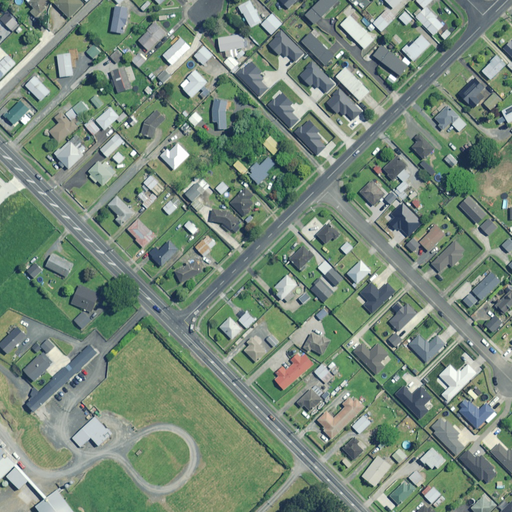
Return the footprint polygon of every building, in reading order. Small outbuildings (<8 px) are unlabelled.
[(51,0),(26,0),(33,7),(29,11),(36,18),(45,9),(44,8),(51,0)] [(83,4),(79,0),(58,0),(54,4),(69,18),(83,4)] [(297,0),(279,0),(288,9),(297,0)] [(338,1),(337,0),(320,0),(305,15),(314,24),(338,1)] [(349,0),(357,6),(359,4),(363,9),(369,3),(366,0),(349,0)] [(402,0),(385,0),(394,9),(402,0)] [(416,0),(416,1),(424,8),(426,6),(432,0),(431,0),(416,0)] [(261,22),(250,1),(240,6),(251,28),(261,22)] [(150,4),(147,2),(140,8),(143,11),(150,4)] [(128,8),(115,6),(110,31),(123,34),(128,8)] [(426,7),(424,9),(422,11),(419,8),(413,14),(434,35),(444,25),(437,18),(426,7)] [(395,18),(387,9),(373,23),(381,32),(395,18)] [(20,25),(7,12),(0,18),(13,31),(20,25)] [(412,19),(405,12),(399,18),(406,25),(412,19)] [(282,24),(272,14),(262,25),(271,34),(282,24)] [(370,36),(350,15),(341,25),(365,49),(375,38),(372,34),(370,36)] [(166,33),(155,22),(147,30),(148,31),(138,41),(149,51),(166,33)] [(304,53),(281,30),(275,36),(276,37),(269,44),(280,55),(282,52),(286,56),(289,54),(296,61),(304,53)] [(451,34),(447,30),(441,36),(445,40),(451,34)] [(324,65),(333,56),(310,32),(301,41),(324,65)] [(225,51),(237,49),(245,48),(242,34),(218,39),(220,52),(225,51)] [(402,41),(396,35),(390,40),(397,46),(402,41)] [(430,44),(421,35),(415,42),(412,40),(402,50),(413,61),(430,44)] [(190,48),(181,39),(163,56),(172,65),(190,48)] [(511,39),(503,48),(511,57),(511,39)] [(100,52),(93,46),(86,52),(93,59),(100,52)] [(213,55),(204,46),(194,56),(203,65),(213,55)] [(402,61),(381,46),(374,56),(400,76),(410,62),(405,58),(402,61)] [(124,57),(118,51),(111,57),(116,63),(124,57)] [(242,51),(236,57),(239,59),(245,53),(242,51)] [(147,59),(140,52),(131,60),(139,67),(147,59)] [(73,75),(70,53),(57,55),(60,77),(73,75)] [(0,69),(4,74),(15,64),(7,56),(0,62),(0,69)] [(238,63),(231,56),(224,62),(231,70),(238,63)] [(506,65),(497,56),(482,71),(491,80),(506,65)] [(243,67),(237,73),(260,96),(269,88),(262,81),(264,79),(260,74),(262,72),(252,61),(244,68),(243,67)] [(335,84),(312,61),(306,67),(307,68),(300,75),(311,86),(313,83),(318,88),(320,85),(327,92),(335,84)] [(132,88),(124,67),(110,72),(118,93),(132,88)] [(369,92),(346,68),(336,77),(360,101),(369,92)] [(170,76),(165,71),(158,78),(163,83),(170,76)] [(207,95),(211,92),(204,85),(207,83),(195,71),(188,78),(180,86),(192,98),(201,89),(203,91),(200,95),(204,99),(207,95)] [(50,92),(35,76),(26,86),(41,101),(50,92)] [(485,88),(475,78),(459,94),(468,104),(485,88)] [(363,112),(339,89),(333,95),(335,96),(327,103),(338,113),(340,111),(345,116),(347,113),(354,120),(363,112)] [(274,98),(268,105),(291,128),(300,119),(293,112),(295,110),(291,106),(294,103),(283,92),(276,100),(274,98)] [(501,100),(494,92),(483,102),(491,110),(501,100)] [(103,104),(95,96),(91,100),(98,108),(103,104)] [(226,100),(213,100),(213,122),(218,122),(218,129),(226,129),(226,100)] [(29,110),(21,101),(5,116),(14,125),(29,110)] [(87,109),(80,102),(72,109),(80,117),(87,109)] [(466,125),(448,105),(434,118),(440,124),(438,125),(443,131),(451,123),(459,131),(466,125)] [(511,121),(511,105),(502,111),(508,123),(511,121)] [(119,117),(111,108),(96,120),(104,130),(117,119),(120,122),(127,116),(124,113),(119,117)] [(71,110),(65,116),(61,112),(54,118),(58,122),(48,131),(58,143),(74,129),(82,122),(71,110)] [(156,129),(166,120),(157,111),(146,122),(142,135),(154,138),(156,129)] [(202,119),(196,112),(188,119),(195,126),(202,119)] [(301,126),(295,132),(318,155),(326,146),(320,140),(322,137),(318,133),(320,130),(310,120),(302,127),(301,126)] [(100,130),(93,122),(87,128),(93,135),(100,130)] [(418,141),(412,147),(424,159),(436,148),(420,133),(415,138),(418,141)] [(123,142),(116,134),(100,150),(107,157),(123,142)] [(281,148),(270,136),(263,144),(274,155),(281,148)] [(76,147),(69,141),(55,154),(68,169),(83,155),(81,152),(85,148),(80,143),(76,147)] [(190,155),(178,143),(170,151),(167,149),(160,156),(174,170),(190,155)] [(124,158),(118,152),(113,157),(119,164),(124,158)] [(450,153),(444,159),(453,167),(458,162),(450,153)] [(398,154),(383,168),(389,174),(388,175),(393,180),(398,176),(403,182),(410,175),(404,169),(408,165),(398,154)] [(276,163),(269,157),(260,166),(256,162),(250,169),(253,172),(250,176),(259,185),(269,175),(267,172),(276,163)] [(444,162),(441,159),(435,164),(438,167),(444,162)] [(247,170),(239,160),(233,165),(242,175),(247,170)] [(436,172),(424,160),(421,163),(432,176),(436,172)] [(102,165),(99,161),(88,172),(91,175),(90,176),(96,182),(98,181),(103,186),(116,173),(105,162),(102,165)] [(382,169),(379,166),(378,167),(377,165),(373,169),(379,174),(382,171),(381,169),(382,169)] [(164,189),(151,175),(144,183),(157,196),(164,189)] [(374,206),(386,194),(372,179),(360,192),(374,206)] [(401,193),(409,186),(405,181),(397,188),(401,193)] [(229,187),(223,182),(216,189),(222,194),(229,187)] [(204,191),(197,183),(185,194),(192,202),(204,191)] [(251,200),(254,197),(245,188),(238,195),(230,203),(244,217),(250,212),(248,210),(254,204),(251,200)] [(391,204),(398,197),(392,191),(385,199),(391,204)] [(404,191),(399,195),(403,200),(408,195),(404,191)] [(148,199),(142,192),(136,198),(147,208),(157,198),(153,194),(148,199)] [(134,214),(117,196),(108,205),(119,216),(116,220),(122,226),(134,214)] [(181,202),(175,196),(163,208),(169,215),(177,208),(176,207),(181,202)] [(478,224),(488,214),(470,196),(460,205),(478,224)] [(205,205),(199,198),(192,205),(198,212),(205,205)] [(416,199),(412,202),(417,208),(421,205),(416,199)] [(401,229),(409,237),(423,223),(403,202),(391,214),(395,217),(389,223),(390,224),(396,230),(398,228),(400,231),(401,229)] [(239,220),(229,212),(213,209),(210,221),(223,224),(232,230),(239,220)] [(480,227),(489,236),(498,227),(489,218),(480,227)] [(155,236),(139,219),(128,229),(137,239),(136,240),(143,248),(155,236)] [(189,221),(185,225),(194,234),(198,229),(189,221)] [(340,235),(329,224),(317,235),(326,245),(333,238),(335,240),(340,235)] [(429,251),(447,234),(436,224),(430,230),(431,231),(420,242),(429,251)] [(414,252),(421,245),(414,238),(406,245),(414,252)] [(511,250),(511,240),(509,238),(502,245),(510,253),(511,250)] [(179,250),(169,240),(159,250),(155,246),(149,252),(153,257),(152,257),(161,267),(179,250)] [(203,240),(195,247),(202,254),(210,247),(203,240)] [(456,240),(432,264),(441,273),(449,264),(453,267),(465,256),(462,254),(466,250),(456,240)] [(353,248),(347,242),(341,248),(346,254),(353,248)] [(302,273),(307,268),(305,266),(316,256),(305,245),(289,260),(302,273)] [(73,265),(52,254),(46,267),(67,277),(73,265)] [(202,272),(196,261),(175,271),(181,283),(202,272)] [(343,279),(325,261),(318,268),(326,276),(322,279),(332,289),(343,279)] [(371,271),(361,261),(347,274),(357,284),(371,271)] [(43,271),(35,263),(27,271),(35,279),(43,271)] [(492,272),(473,291),(482,301),(502,281),(492,272)] [(298,284),(287,275),(275,288),(279,292),(277,295),(282,300),(284,298),(288,302),(295,295),(291,291),(298,284)] [(332,294),(319,281),(311,290),(324,303),(332,294)] [(395,291),(387,283),(380,291),(372,283),(361,293),(369,301),(365,306),(372,314),(395,291)] [(100,295),(80,285),(71,303),(92,313),(100,295)] [(511,291),(511,290),(508,293),(495,306),(504,315),(506,313),(511,308),(511,309),(511,307),(511,291)] [(310,298),(307,293),(299,299),(303,304),(310,298)] [(471,308),(478,300),(471,293),(463,300),(471,308)] [(417,313),(407,303),(389,322),(399,332),(417,313)] [(328,313),(324,309),(317,316),(321,320),(328,313)] [(91,320),(82,312),(74,320),(82,329),(91,320)] [(255,320),(247,312),(239,320),(246,328),(255,320)] [(493,333),(503,323),(496,315),(486,325),(493,333)] [(242,329),(230,317),(220,327),(232,339),(242,329)] [(17,327),(0,343),(0,346),(8,354),(26,336),(17,327)] [(322,339),(312,333),(304,348),(310,351),(311,349),(322,355),(330,341),(323,337),(322,339)] [(402,340),(396,333),(389,340),(395,347),(402,340)] [(272,334),(266,339),(274,347),(279,342),(272,334)] [(429,343),(419,334),(409,345),(427,363),(446,344),(437,335),(429,343)] [(48,339),(41,346),(48,353),(55,346),(48,339)] [(266,352),(253,339),(248,344),(250,345),(244,351),(256,363),(266,352)] [(42,348),(37,343),(32,348),(37,353),(42,348)] [(371,351),(363,343),(354,352),(376,375),(393,359),(378,344),(371,351)] [(98,353),(90,344),(25,405),(33,414),(98,353)] [(301,358),(298,354),(290,360),(294,364),(287,370),(284,366),(276,373),(279,377),(275,380),(284,390),(314,364),(305,354),(301,358)] [(33,383),(50,366),(40,355),(22,372),(33,383)] [(477,372),(466,362),(456,372),(450,365),(440,376),(450,387),(442,395),(448,401),(477,372)] [(333,377),(322,365),(314,372),(326,384),(333,377)] [(316,385),(312,389),(297,402),(302,408),(304,405),(310,412),(322,401),(319,397),(323,393),(316,385)] [(404,386),(396,394),(421,419),(429,411),(424,406),(432,398),(421,387),(413,395),(404,386)] [(354,401),(350,397),(343,404),(345,407),(334,419),(326,411),(317,420),(326,428),(323,430),(332,439),(365,407),(356,399),(354,401)] [(468,403),(465,400),(460,406),(462,408),(459,412),(478,430),(495,412),(486,403),(479,411),(470,401),(468,403)] [(370,423),(363,415),(352,426),(360,434),(370,423)] [(106,435),(92,418),(68,438),(77,448),(86,441),(92,447),(106,435)] [(445,423),(440,418),(432,427),(436,431),(434,433),(456,456),(465,448),(455,438),(460,434),(447,421),(445,423)] [(355,438),(353,440),(343,450),(354,460),(363,451),(357,445),(360,442),(355,438)] [(491,452),(508,469),(511,473),(511,448),(508,452),(499,444),(491,452)] [(445,460),(432,448),(421,460),(425,464),(426,463),(432,468),(435,465),(438,468),(445,460)] [(407,456),(399,449),(392,456),(399,463),(407,456)] [(488,484),(497,475),(493,471),(495,469),(481,455),(480,457),(478,455),(476,457),(468,450),(460,458),(482,481),(484,479),(488,484)] [(391,466),(378,456),(362,477),(375,487),(391,466)] [(0,460),(0,479),(9,470),(0,460)] [(425,480),(416,471),(409,478),(418,487),(425,480)] [(414,492),(405,482),(390,497),(399,506),(414,492)] [(441,495),(434,487),(425,496),(432,503),(441,495)] [(68,511),(53,491),(30,508),(32,511),(68,511)] [(490,502),(484,496),(471,508),(474,511),(491,511),(497,506),(492,500),(490,502)] [(511,511),(511,500),(501,511),(511,511)]
